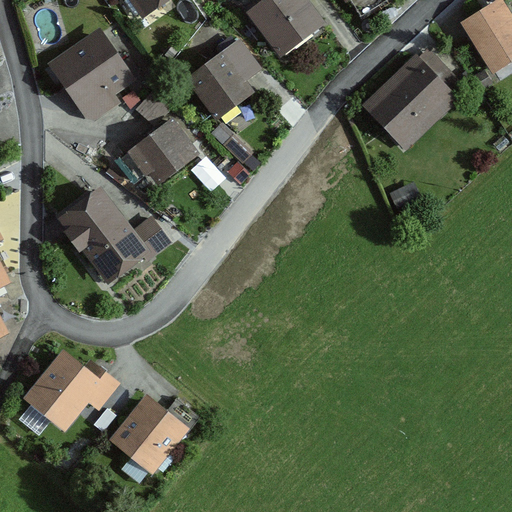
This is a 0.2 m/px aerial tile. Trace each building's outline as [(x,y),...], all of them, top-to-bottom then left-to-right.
[(125,0),(124,1),(135,17),(160,0),(125,0)] [(301,0),(272,0),(254,14),(285,56),(305,41),(300,36),(323,19),(311,3),(306,7),(301,0)] [(350,0),(360,15),(383,0),(350,0)] [(511,29),(511,28),(511,24),(511,22),(500,2),(466,23),(493,66),(511,53),(511,29)] [(92,118),(115,102),(107,90),(127,76),(100,36),(64,62),(74,76),(68,80),(92,118)] [(190,78),(219,116),(250,93),(222,55),(190,78)] [(369,106),(399,136),(430,107),(436,114),(453,99),(444,90),(455,79),(434,58),(405,85),(398,78),(369,106)] [(511,60),(501,66),(505,74),(511,70),(511,60)] [(484,72),(474,78),(481,89),(491,83),(484,72)] [(193,151),(171,121),(117,161),(133,181),(150,167),(159,178),(189,156),(188,155),(193,151)] [(254,158),(221,126),(215,133),(247,164),(254,158)] [(408,202),(402,188),(392,193),(398,207),(408,202)] [(65,217),(111,278),(143,253),(147,258),(169,242),(151,218),(129,235),(97,192),(65,217)] [(98,407),(117,383),(92,362),(84,371),(64,355),(30,397),(64,424),(86,398),(98,407)] [(200,417),(176,398),(165,411),(167,413),(166,415),(150,402),(142,413),(143,416),(138,422),(131,421),(116,439),(130,451),(131,457),(137,456),(148,465),(160,449),(164,452),(183,429),(181,427),(183,425),(190,430),(200,417)]
